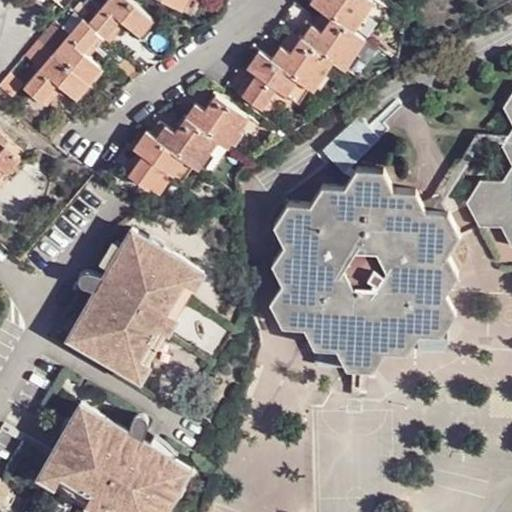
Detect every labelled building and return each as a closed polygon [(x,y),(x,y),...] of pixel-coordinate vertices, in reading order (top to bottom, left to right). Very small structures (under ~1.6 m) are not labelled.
[(86,21),(105,36),(114,42),(128,24),(144,36),(158,19),(135,0),(105,0),(103,4),(101,3),(86,21)] [(306,10),(312,0),(299,0),(297,3),(306,10)] [(327,0),(327,1),(324,0),(312,0),(306,10),(315,16),(348,38),(369,9),(356,0),(327,0)] [(358,45),(348,38),(315,16),(296,45),(327,66),(338,73),(358,45)] [(40,38),(57,52),(72,33),(55,19),(40,38)] [(57,52),(100,88),(114,71),(92,52),(105,36),(86,21),(84,19),(72,33),(57,52)] [(27,53),(44,67),(57,52),(40,38),(35,43),(27,53)] [(308,94),(327,66),(296,45),(295,44),(286,58),(278,52),(268,66),(296,87),(308,94)] [(86,106),(100,88),(57,52),(44,67),(27,89),(48,107),(64,88),(86,106)] [(296,87),(268,66),(255,58),(243,76),(248,80),(238,94),(261,109),(275,88),(290,97),(296,87)] [(0,86),(2,89),(15,98),(26,86),(11,72),(0,86)] [(511,85),(508,92),(511,101),(511,118),(503,131),(511,148),(511,152),(502,167),(480,164),(466,186),(478,207),(501,213),(511,232),(511,231),(511,85)] [(193,123),(217,141),(228,147),(247,119),(222,103),(212,115),(203,110),(193,123)] [(199,167),(217,141),(193,123),(183,117),(173,130),(164,125),(154,137),(183,157),(199,167)] [(0,160),(1,159),(9,166),(22,152),(0,132),(6,125),(0,118),(0,160)] [(171,174),(183,157),(154,137),(143,130),(131,146),(138,150),(123,171),(154,192),(168,172),(171,174)] [(0,176),(9,166),(1,159),(0,160),(0,176)] [(459,249),(471,229),(457,205),(434,204),(423,187),(401,186),(388,166),(365,166),(353,186),(329,186),(318,204),(298,204),(285,227),(295,245),(284,267),(295,285),(284,308),(295,328),(318,328),(330,348),(353,348),(365,366),(390,367),(402,347),(424,347),(434,327),(457,327),(469,306),(458,288),(469,268),(459,249)] [(98,285),(71,331),(133,366),(145,375),(155,358),(150,355),(142,351),(159,322),(172,330),(182,312),(171,305),(197,260),(137,224),(107,276),(98,285)] [(210,267),(197,260),(171,305),(182,312),(195,279),(200,283),(210,267)] [(90,283),(98,285),(107,276),(93,272),(90,283)] [(142,351),(150,355),(172,330),(159,322),(142,351)] [(86,395),(43,469),(58,478),(62,473),(65,464),(96,482),(89,495),(104,504),(112,491),(149,511),(161,511),(193,458),(142,427),(129,421),(86,395)] [(511,445),(511,410),(443,406),(442,441),(511,445)] [(131,412),(129,421),(142,427),(142,414),(131,412)] [(65,464),(62,473),(89,495),(96,482),(65,464)] [(0,500),(11,481),(0,474),(0,500)] [(149,511),(112,491),(104,504),(127,511),(149,511)]
